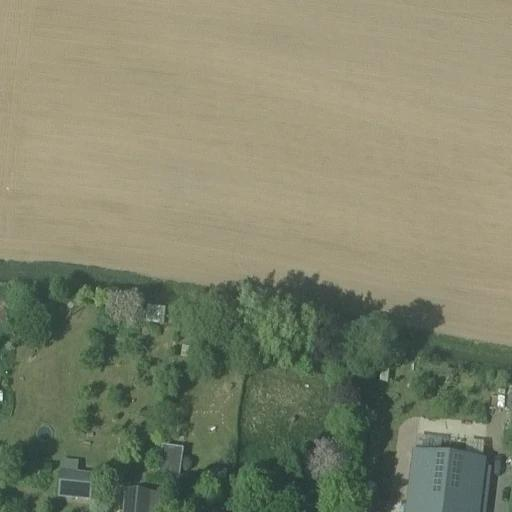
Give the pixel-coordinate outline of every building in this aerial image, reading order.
[(145,323),(163,326),(165,310),(147,307),(145,323)] [(161,447),(157,477),(179,479),(183,450),(161,447)] [(479,511),(485,462),(412,453),(405,511),(479,511)] [(213,471),(212,485),(226,486),(226,472),(213,471)] [(60,473),(58,497),(90,500),(92,476),(60,473)] [(125,493),(123,511),(147,511),(149,495),(125,493)]
